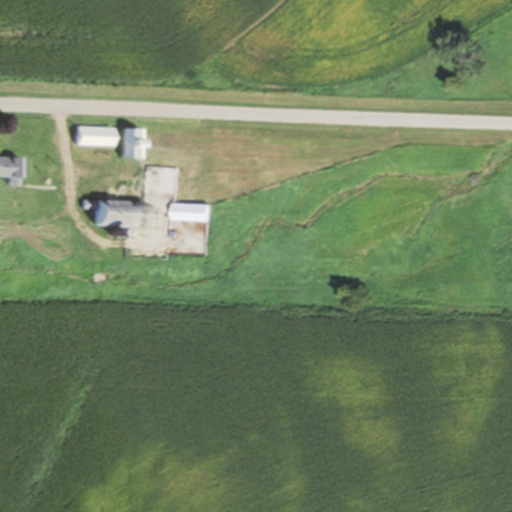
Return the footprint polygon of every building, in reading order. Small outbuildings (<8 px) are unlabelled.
[(74,144),(113,144),(113,125),(74,125),(74,144)] [(122,157),(144,156),(143,126),(121,126),(122,157)] [(183,129),(147,129),(147,146),(183,146),(183,129)] [(0,176),(22,176),(22,155),(0,154),(0,176)] [(145,195),(181,195),(181,166),(145,166),(145,195)] [(94,225),(151,226),(151,201),(82,200),(82,208),(94,209),(94,225)] [(216,203),(178,203),(178,221),(216,221),(216,203)]
